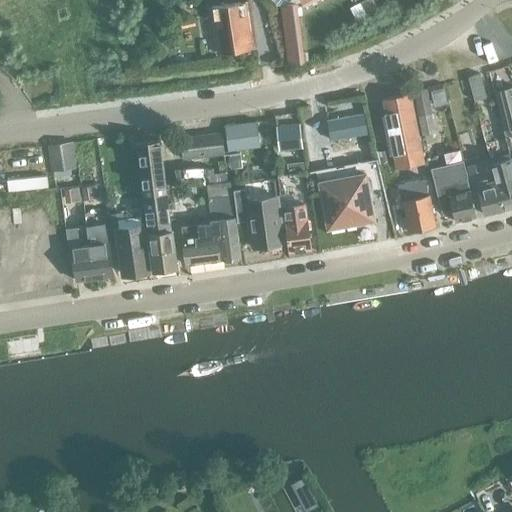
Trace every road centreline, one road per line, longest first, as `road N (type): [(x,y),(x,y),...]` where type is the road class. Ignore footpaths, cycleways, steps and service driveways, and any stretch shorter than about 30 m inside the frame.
road 1 (residential): [(511,231),(386,261),(0,325)]
road 2 (unclassified): [(488,0),(383,60),(321,83),(0,133)]
